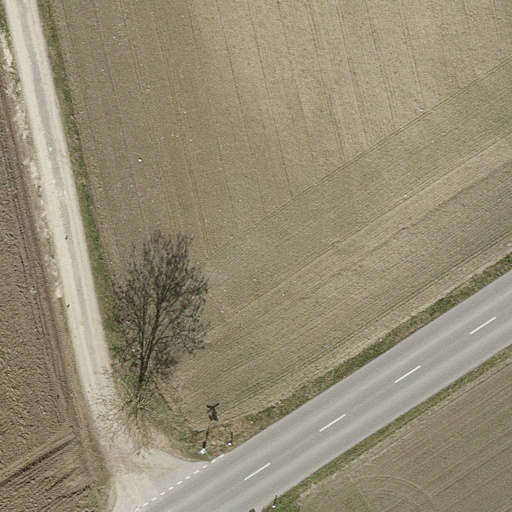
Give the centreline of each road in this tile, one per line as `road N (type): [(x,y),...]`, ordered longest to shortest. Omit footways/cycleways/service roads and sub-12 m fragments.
road 1 (track): [(163,511),(100,375),(17,0)]
road 2 (tertiary): [(511,308),(198,511)]
